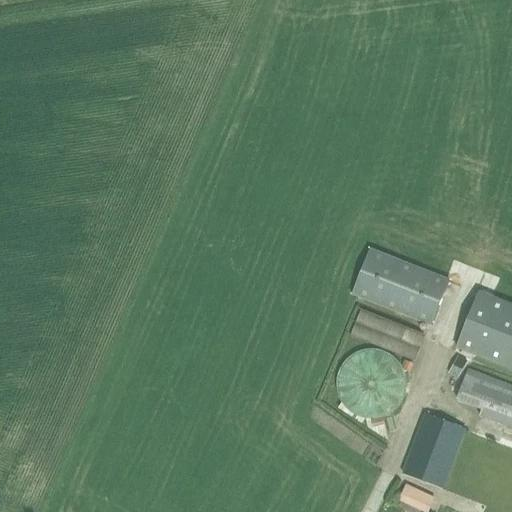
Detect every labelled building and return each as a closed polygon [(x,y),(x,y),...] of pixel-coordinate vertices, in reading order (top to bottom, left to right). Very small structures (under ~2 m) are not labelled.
[(449,281),(369,250),(350,296),(431,327),(449,281)] [(511,306),(478,293),(456,348),(511,370),(511,306)] [(424,335),(361,309),(351,335),(414,361),(424,335)] [(511,393),(466,376),(457,401),(481,410),(479,416),(511,428),(511,393)] [(425,414),(402,474),(443,490),(444,490),(467,429),(466,429),(425,414)] [(502,511),(511,511),(511,446),(510,445),(492,500),(503,503),(500,511),(502,511)] [(406,484),(399,500),(423,511),(427,511),(434,497),(406,484)]
